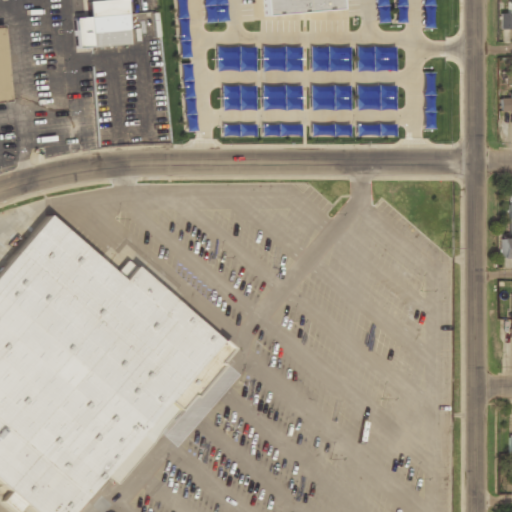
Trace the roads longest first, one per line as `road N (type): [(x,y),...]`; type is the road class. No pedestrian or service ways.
road 1 (residential): [(0,188),(148,160),(511,160)]
road 2 (residential): [(474,0),(474,511)]
